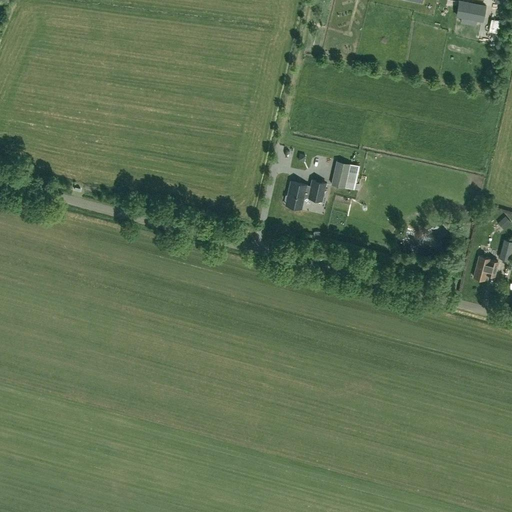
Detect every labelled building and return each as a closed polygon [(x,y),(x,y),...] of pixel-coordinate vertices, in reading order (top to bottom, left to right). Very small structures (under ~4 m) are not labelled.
[(482,20),(483,16),(485,6),(469,2),(459,1),(456,15),(482,20)] [(349,163),(337,160),(331,184),(354,189),(357,177),(347,175),(349,163)] [(286,201),(285,204),(301,208),(304,195),(308,196),(308,197),(321,200),(325,182),(312,179),(310,186),(306,185),(306,184),(291,181),(288,194),(285,195),(285,199),(286,201)] [(507,229),(511,223),(511,218),(508,215),(501,223),(507,229)] [(511,240),(504,238),(499,257),(508,259),(511,245),(511,240)] [(478,255),(476,262),(473,276),(484,279),(485,273),(493,275),(497,261),(478,255)]
